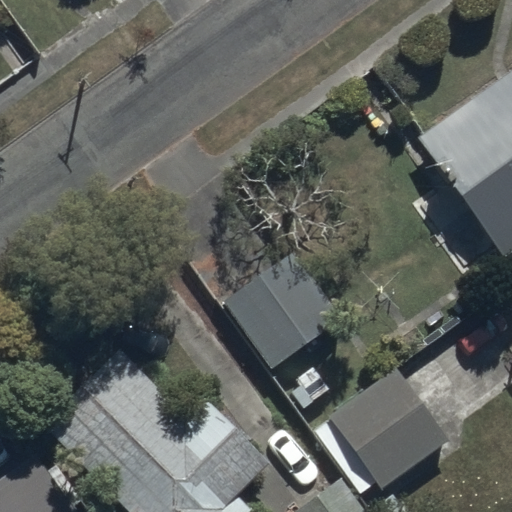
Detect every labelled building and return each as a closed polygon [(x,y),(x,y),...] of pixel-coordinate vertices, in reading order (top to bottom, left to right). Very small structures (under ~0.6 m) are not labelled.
[(511,62),(419,134),(507,249),(511,245),(511,62)] [(292,244),(221,293),(271,365),(342,317),(292,244)] [(263,511),(238,487),(269,456),(202,389),(183,409),(103,331),(40,394),(160,511),(263,511)] [(450,433),(395,362),(329,413),(330,414),(315,426),(337,453),(349,444),(382,486),(450,433)] [(84,511),(36,445),(0,470),(0,511),(84,511)]
